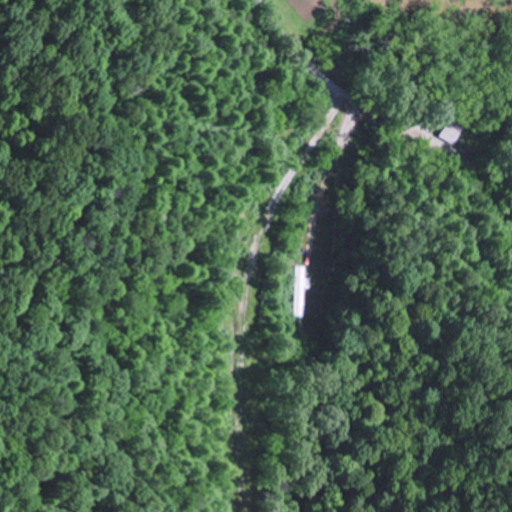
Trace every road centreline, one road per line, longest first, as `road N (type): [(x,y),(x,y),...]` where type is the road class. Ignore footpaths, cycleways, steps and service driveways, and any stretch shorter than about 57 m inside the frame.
road 1 (residential): [(511,203),(341,89)]
road 2 (residential): [(341,89),(255,0)]
